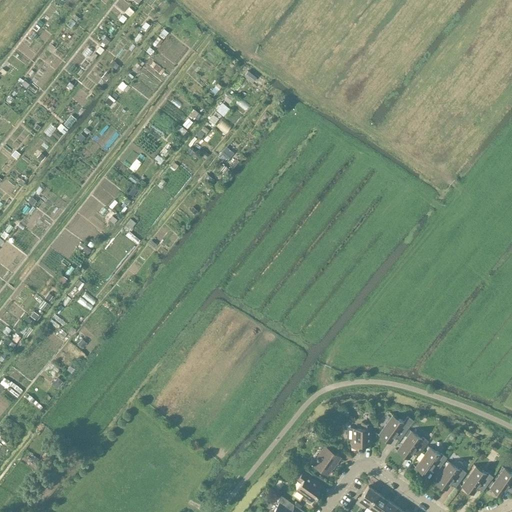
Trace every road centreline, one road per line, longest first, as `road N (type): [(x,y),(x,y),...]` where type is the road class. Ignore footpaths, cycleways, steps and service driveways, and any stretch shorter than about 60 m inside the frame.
road 1 (track): [(327,387),(328,366),(455,205),(459,188),(262,61),(184,0)]
road 2 (residential): [(438,511),(364,464),(324,511)]
